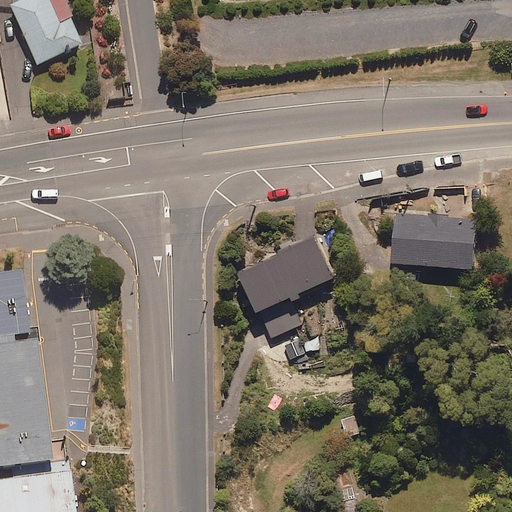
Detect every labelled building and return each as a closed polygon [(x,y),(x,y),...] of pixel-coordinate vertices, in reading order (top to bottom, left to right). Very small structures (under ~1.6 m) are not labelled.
[(14,0),(12,1),(38,61),(84,41),(73,16),(62,21),(52,0),(14,0)] [(470,264),(473,214),(394,210),(391,259),(470,264)] [(288,295),(333,272),(311,230),(236,268),(271,337),(302,322),(288,295)] [(0,268),(0,460),(54,454),(39,333),(17,336),(16,329),(31,327),(23,266),(0,268)] [(77,511),(72,466),(0,474),(0,511),(77,511)]
